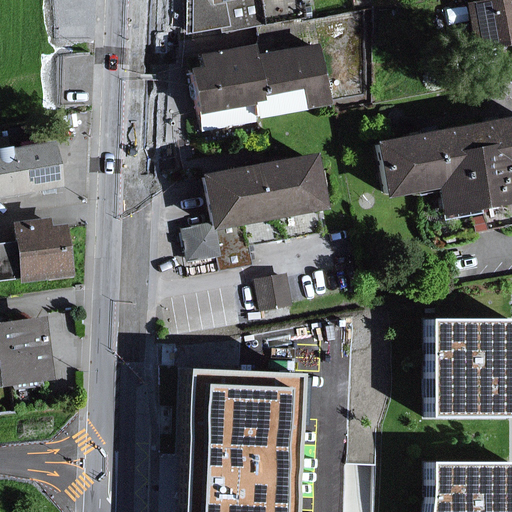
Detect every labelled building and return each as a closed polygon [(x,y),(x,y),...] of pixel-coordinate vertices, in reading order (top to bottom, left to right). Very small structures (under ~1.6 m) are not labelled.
[(214,0),(216,5),(229,2),(235,28),(267,21),(263,0),(214,0)] [(511,0),(478,0),(467,2),(478,53),(511,46),(511,0)] [(201,65),(191,67),(204,129),(331,102),(318,40),(256,53),(254,42),(199,53),(201,65)] [(511,114),(373,144),(385,199),(438,187),(444,217),(511,202),(511,114)] [(50,135),(0,144),(0,193),(58,183),(50,135)] [(310,151),(198,174),(208,220),(185,225),(193,266),(227,259),(221,228),(322,206),(310,151)] [(11,227),(13,238),(0,240),(0,276),(17,274),(19,284),(79,276),(72,220),(53,222),(52,213),(14,217),(15,227),(11,227)] [(287,274),(260,278),(264,308),(292,303),(287,274)] [(45,315),(0,319),(0,381),(52,376),(45,315)] [(429,417),(511,416),(511,335),(511,318),(428,319),(429,417)] [(301,511),(308,374),(194,371),(188,511),(301,511)] [(511,511),(511,461),(427,461),(426,511),(511,511)] [(176,466),(161,465),(160,488),(175,488),(176,466)]
